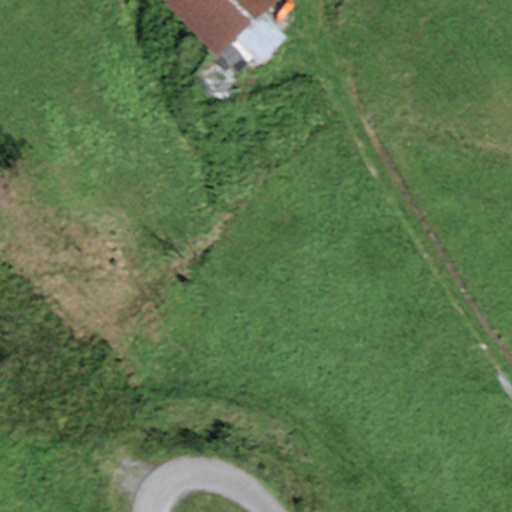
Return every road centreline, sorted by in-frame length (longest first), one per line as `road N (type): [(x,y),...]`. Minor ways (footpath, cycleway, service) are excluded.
road 1 (track): [(330,75),(511,377)]
road 2 (track): [(150,511),(167,478),(201,469),(233,480),(269,511)]
